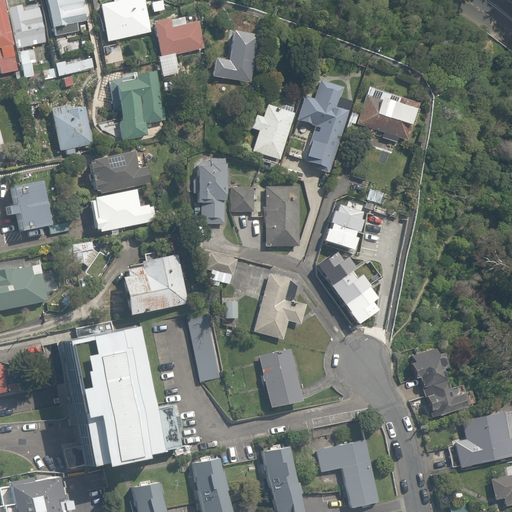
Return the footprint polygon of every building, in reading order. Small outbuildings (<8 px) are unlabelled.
[(1,47),(13,45),(2,0),(0,0),(0,71),(0,74),(17,70),(13,54),(3,56),(1,47)] [(52,27),(54,36),(68,33),(68,34),(73,33),(72,32),(78,30),(77,23),(85,21),(80,0),(45,0),(51,28),(52,27)] [(98,5),(106,41),(130,36),(131,40),(137,38),(136,35),(151,32),(143,0),(110,0),(111,2),(98,5)] [(7,8),(17,48),(45,42),(37,8),(36,4),(21,7),(20,5),(7,8)] [(152,22),(160,57),(203,48),(198,21),(183,24),(182,17),(168,20),(168,18),(152,22)] [(210,76),(249,82),(257,35),(231,31),(227,60),(213,58),(210,76)] [(80,41),(79,36),(56,40),(59,59),(86,54),(83,40),(80,41)] [(17,53),(20,65),(29,63),(26,50),(17,53)] [(54,64),(57,76),(93,67),(91,58),(67,64),(66,61),(54,64)] [(20,65),(22,74),(30,72),(29,63),(20,65)] [(42,70),(43,79),(56,76),(54,68),(42,70)] [(14,72),(17,83),(23,81),(21,71),(14,72)] [(118,121),(121,140),(147,135),(145,127),(150,126),(149,122),(164,119),(162,106),(159,107),(152,71),(107,80),(113,113),(118,112),(120,121),(118,121)] [(62,79),(65,87),(73,84),(70,76),(62,79)] [(311,168),(329,174),(351,101),(339,97),(342,88),(318,80),(313,98),(303,95),(296,120),(313,126),(302,161),(312,165),(311,168)] [(391,135),(405,140),(417,103),(367,86),(355,123),(383,133),(383,135),(390,137),(391,135)] [(65,149),(66,155),(74,153),(73,147),(92,143),(84,106),(80,107),(77,106),(74,106),(71,107),(69,109),(68,104),(49,108),(59,150),(65,149)] [(251,151),(278,159),(292,113),(266,104),(262,117),(255,114),(250,128),(258,130),(251,151)] [(96,190),(97,194),(150,183),(146,165),(137,167),(134,150),(90,159),(91,162),(87,163),(93,191),(96,190)] [(29,152),(19,154),(21,168),(32,166),(29,152)] [(200,205),(200,224),(224,224),(224,194),(227,194),(227,172),(223,172),(223,158),(210,158),(210,161),(200,161),(195,167),(195,178),(191,178),(192,194),(195,194),(195,205),(200,205)] [(268,170),(276,172),(278,166),(270,163),(268,170)] [(340,191),(345,175),(335,172),(329,188),(340,191)] [(16,213),(19,230),(47,224),(39,181),(10,187),(14,205),(5,207),(7,215),(16,213)] [(264,227),(263,246),(297,246),(297,185),(264,185),(264,206),(261,206),(264,227)] [(61,201),(69,199),(67,186),(58,187),(61,201)] [(229,211),(253,212),(253,187),(229,187),(229,211)] [(97,229),(98,232),(151,221),(147,204),(139,206),(135,189),(91,197),(91,200),(88,200),(94,229),(97,229)] [(368,218),(376,221),(379,213),(371,210),(368,218)] [(378,237),(398,241),(402,218),(382,215),(378,237)] [(177,222),(179,232),(188,230),(186,220),(177,222)] [(139,238),(149,237),(148,228),(137,229),(139,238)] [(359,236),(338,229),(336,235),(334,234),(324,263),(351,272),(347,282),(364,287),(378,244),(358,237),(359,236)] [(92,250),(91,241),(70,244),(73,264),(81,262),(88,267),(97,253),(92,250)] [(73,271),(68,247),(55,250),(60,273),(73,271)] [(127,315),(187,304),(177,254),(163,256),(161,250),(143,254),(144,260),(139,261),(140,265),(125,268),(126,275),(120,277),(127,315)] [(207,278),(228,284),(230,276),(231,276),(236,259),(214,253),(207,278)] [(0,309),(43,301),(42,299),(45,299),(38,264),(37,264),(11,269),(11,267),(7,268),(7,265),(0,266),(0,309)] [(251,331),(280,339),(285,320),(298,323),(303,304),(290,301),(295,285),(288,280),(288,278),(267,272),(251,331)] [(236,319),(235,302),(221,302),(222,320),(236,319)] [(62,449),(66,467),(85,464),(85,465),(156,451),(156,450),(176,446),(168,404),(147,408),(131,326),(111,330),(110,321),(74,328),(76,337),(60,341),(81,445),(62,449)] [(199,382),(221,377),(210,330),(189,335),(199,382)] [(28,366),(46,364),(44,352),(40,353),(39,346),(32,347),(33,355),(26,356),(28,366)] [(263,381),(268,407),(299,400),(288,348),(257,354),(261,374),(260,374),(262,381),(263,381)] [(433,354),(431,348),(411,355),(413,361),(409,362),(413,378),(417,377),(420,387),(442,380),(439,368),(444,367),(440,351),(433,354)] [(224,372),(225,380),(232,379),(230,371),(224,372)] [(445,388),(442,380),(420,387),(430,416),(468,404),(468,403),(473,401),(469,390),(463,392),(460,383),(445,388)] [(25,382),(7,384),(8,392),(26,390),(25,382)] [(63,383),(55,384),(59,406),(67,405),(63,383)] [(457,466),(458,467),(511,455),(511,436),(506,438),(500,412),(459,420),(464,443),(447,447),(452,467),(457,466)] [(340,467),(349,507),(377,502),(364,439),(315,449),(319,471),(340,467)] [(259,451),(272,511),(299,511),(296,492),(297,492),(295,481),(294,482),(286,445),(277,447),(276,443),(267,445),(268,449),(259,451)] [(190,462),(200,511),(229,511),(228,511),(223,490),(225,489),(221,470),(219,470),(216,457),(213,457),(212,454),(197,458),(198,460),(190,462)] [(502,497),(504,505),(511,503),(511,473),(489,478),(493,499),(502,497)] [(31,481),(30,475),(7,480),(8,485),(0,486),(0,498),(1,505),(0,505),(0,511),(69,511),(66,493),(58,494),(54,476),(31,481)] [(129,486),(134,511),(161,511),(156,481),(147,483),(146,480),(137,482),(138,485),(129,486)] [(448,504),(449,511),(469,511),(467,500),(448,504)]
